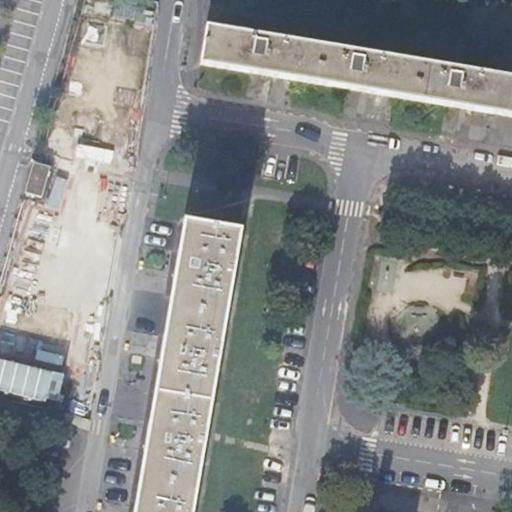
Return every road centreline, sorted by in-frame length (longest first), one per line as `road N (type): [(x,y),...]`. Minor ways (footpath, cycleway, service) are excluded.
road 1 (residential): [(84,511),(156,112)]
road 2 (residential): [(298,511),(358,147)]
road 3 (residential): [(156,112),(358,147)]
road 4 (residential): [(358,147),(511,175)]
